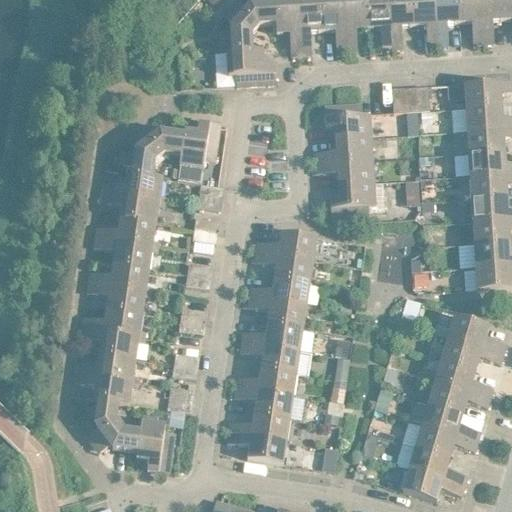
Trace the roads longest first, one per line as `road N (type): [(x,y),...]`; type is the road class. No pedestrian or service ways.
road 1 (residential): [(205,472),(238,201)]
road 2 (residential): [(299,97),(323,65),(511,55)]
road 3 (residential): [(418,511),(343,487),(205,472)]
road 4 (residential): [(238,201),(289,201),(302,186),(299,97)]
road 5 (residential): [(238,201),(246,105),(299,97)]
